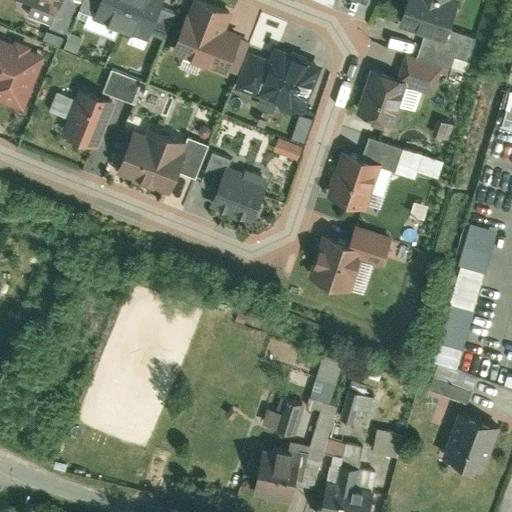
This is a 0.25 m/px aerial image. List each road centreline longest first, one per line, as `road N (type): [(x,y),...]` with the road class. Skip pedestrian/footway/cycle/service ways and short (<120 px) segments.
road 1 (residential): [(0,152),(275,253),(290,233),(354,57),(353,34),(336,19),(285,0)]
road 2 (residential): [(147,511),(0,465)]
